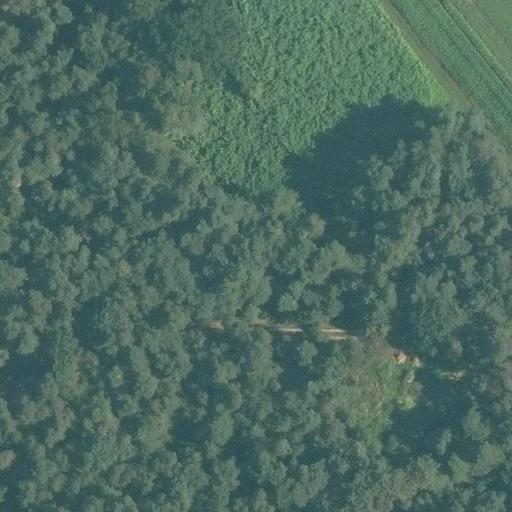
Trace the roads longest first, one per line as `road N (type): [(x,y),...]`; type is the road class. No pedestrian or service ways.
road 1 (track): [(0,378),(20,355),(104,335),(467,339),(511,332)]
road 2 (track): [(377,0),(511,170)]
